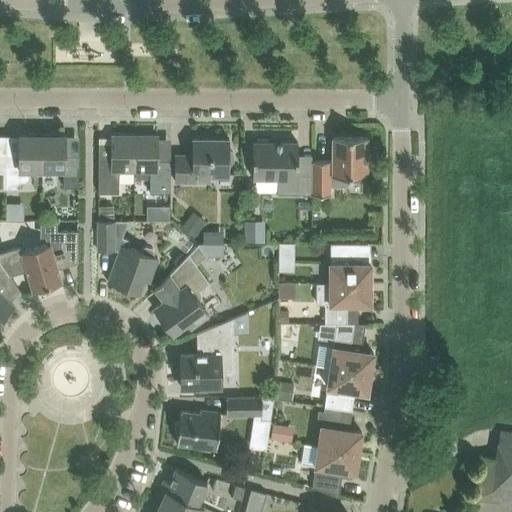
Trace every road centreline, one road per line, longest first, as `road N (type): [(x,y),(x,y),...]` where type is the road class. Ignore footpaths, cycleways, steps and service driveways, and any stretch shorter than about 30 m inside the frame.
road 1 (residential): [(89,511),(113,479),(144,394),(135,344),(87,315),(61,317),(25,342),(12,374),(6,511)]
road 2 (residential): [(379,511),(401,368),(401,99)]
road 3 (residential): [(401,99),(0,98)]
road 4 (residential): [(97,7),(275,0)]
